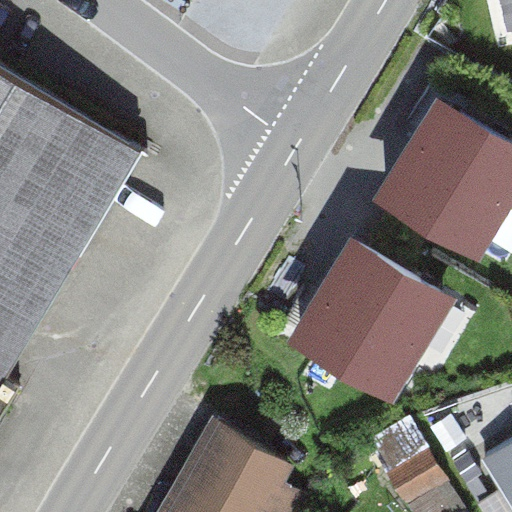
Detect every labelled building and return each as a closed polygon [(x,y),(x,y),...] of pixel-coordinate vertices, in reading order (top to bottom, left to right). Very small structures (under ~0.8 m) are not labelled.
[(0,387),(145,144),(0,57),(0,387)] [(511,120),(440,78),(375,186),(482,249),(511,199),(511,120)] [(461,287),(354,222),(289,328),(396,393),(461,287)] [(420,414),(376,440),(418,511),(468,511),(475,508),(420,414)] [(298,461),(214,415),(159,511),(297,511),(308,494),(286,482),(298,461)] [(511,435),(486,451),(511,493),(511,435)]
